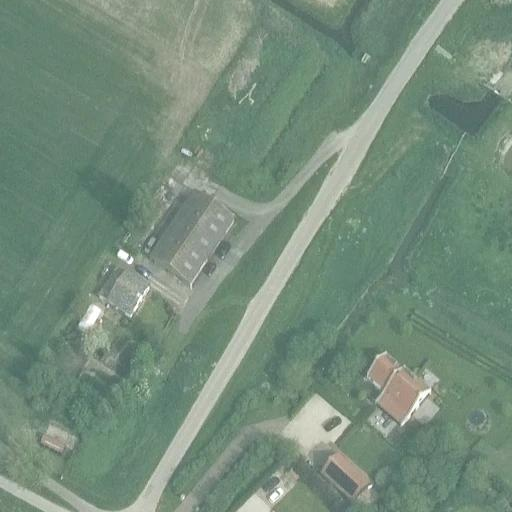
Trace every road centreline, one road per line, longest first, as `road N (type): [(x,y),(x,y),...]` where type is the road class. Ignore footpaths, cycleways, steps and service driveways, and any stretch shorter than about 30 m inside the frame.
road 1 (unclassified): [(139,511),(400,76),(454,0)]
road 2 (track): [(456,148),(410,144),(324,204)]
